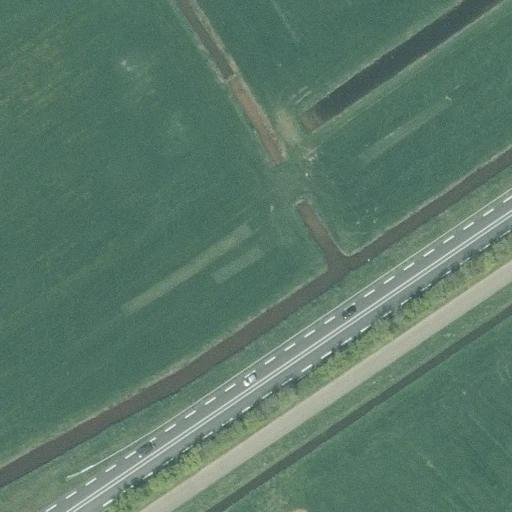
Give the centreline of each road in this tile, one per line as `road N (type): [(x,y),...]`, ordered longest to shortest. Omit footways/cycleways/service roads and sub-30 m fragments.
road 1 (primary): [(71,511),(511,213)]
road 2 (unclassified): [(160,511),(511,274)]
